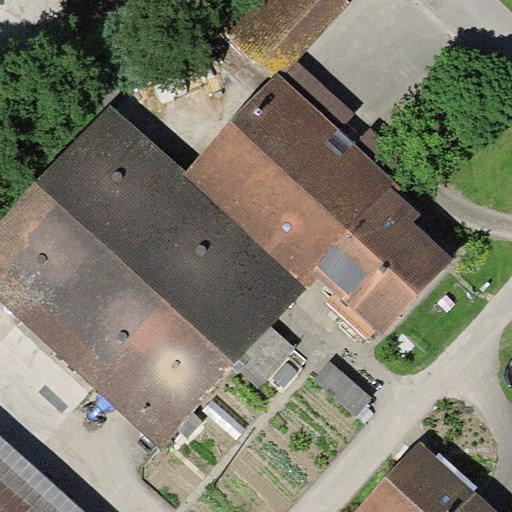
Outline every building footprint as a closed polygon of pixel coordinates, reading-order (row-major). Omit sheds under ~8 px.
[(260,68),(323,0),(265,0),(229,39),(260,68)] [(337,321),(362,344),(376,328),(378,331),(433,271),(259,110),(204,169),(339,294),(328,305),(341,317),(337,321)] [(288,304),(94,128),(0,230),(0,289),(165,441),(288,304)] [(0,511),(61,511),(0,456),(0,511)] [(471,511),(415,460),(367,511),(471,511)]
